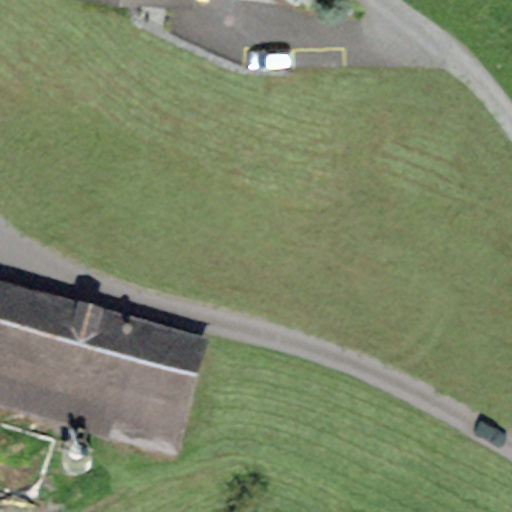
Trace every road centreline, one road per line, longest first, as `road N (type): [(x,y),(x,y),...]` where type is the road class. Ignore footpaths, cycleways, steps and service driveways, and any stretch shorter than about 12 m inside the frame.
road 1 (residential): [(511,444),(336,354),(83,284),(0,231)]
road 2 (residential): [(377,0),(480,80),(511,121)]
